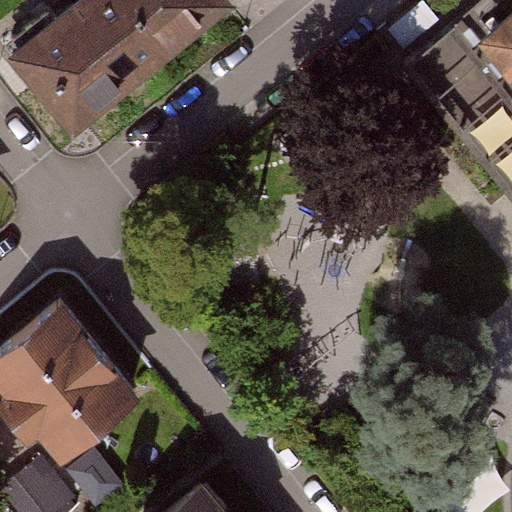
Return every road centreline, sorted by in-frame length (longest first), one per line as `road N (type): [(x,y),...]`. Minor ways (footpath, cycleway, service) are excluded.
road 1 (residential): [(68,228),(292,511)]
road 2 (residential): [(342,0),(68,228)]
